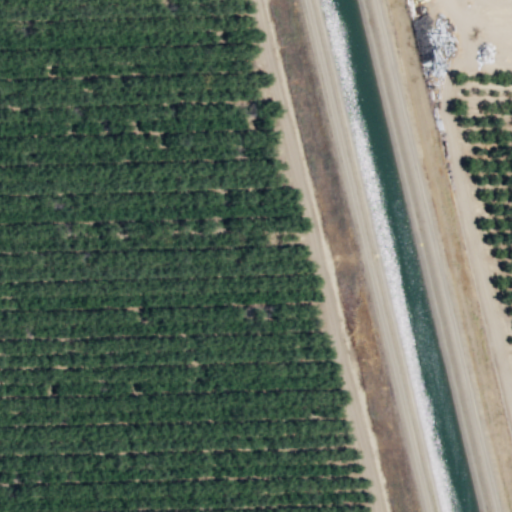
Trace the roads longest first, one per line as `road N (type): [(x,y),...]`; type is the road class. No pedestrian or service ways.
road 1 (track): [(376,511),(253,0)]
road 2 (track): [(494,511),(372,0)]
road 3 (track): [(511,414),(442,109),(447,78),(463,56)]
